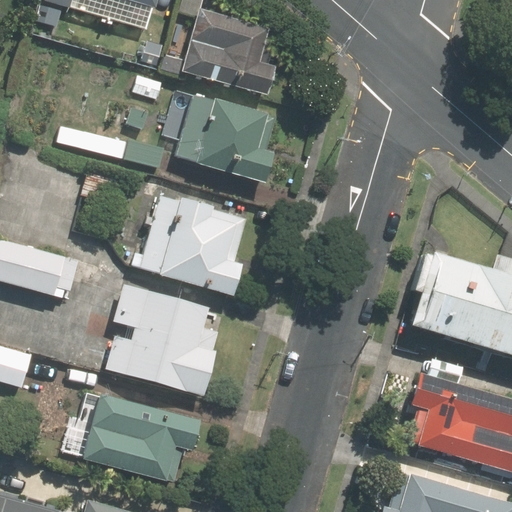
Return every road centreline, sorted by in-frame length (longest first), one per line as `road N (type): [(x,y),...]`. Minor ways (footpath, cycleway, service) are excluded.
road 1 (residential): [(404,65),(278,511)]
road 2 (secondary): [(511,153),(404,65)]
